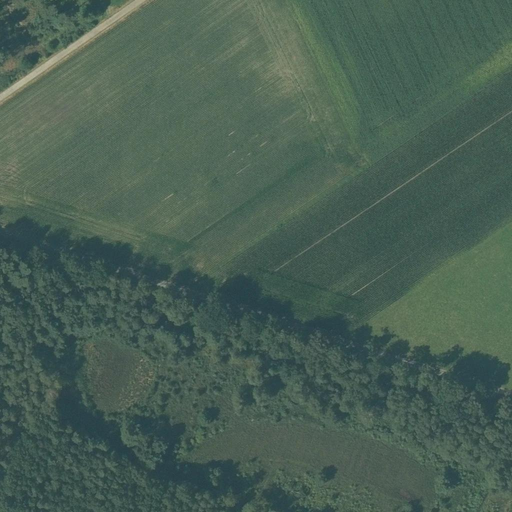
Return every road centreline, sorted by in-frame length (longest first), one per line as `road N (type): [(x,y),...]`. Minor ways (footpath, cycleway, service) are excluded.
road 1 (unclassified): [(0,229),(511,388)]
road 2 (track): [(0,94),(136,0)]
